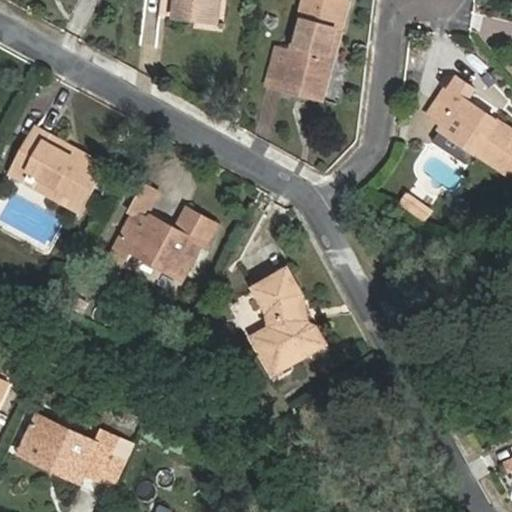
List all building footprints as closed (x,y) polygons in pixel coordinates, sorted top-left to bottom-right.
[(209,10),(210,0),(176,0),(174,16),(192,18),(194,8),(209,10)] [(220,0),(210,0),(209,10),(194,8),(192,18),(218,21),(220,0)] [(322,98),(340,32),(298,20),(289,52),(276,48),(267,84),(322,98)] [(442,127),(474,149),(508,172),(511,165),(511,128),(447,85),(429,113),(444,124),(442,127)] [(470,154),(474,149),(442,127),(438,133),(470,154)] [(78,209),(101,166),(35,130),(11,172),(78,209)] [(196,211),(184,232),(181,237),(147,218),(150,214),(160,192),(142,183),(129,208),(133,211),(119,238),(107,260),(125,269),(135,252),(184,278),(203,242),(209,246),(220,224),(196,211)] [(409,193),(401,206),(409,211),(417,197),(409,193)] [(435,207),(417,197),(409,211),(428,221),(435,207)] [(181,237),(184,232),(150,214),(147,218),(181,237)] [(303,294),(288,268),(254,287),(267,312),(269,326),(252,336),(274,373),(327,343),(320,331),(307,321),(303,294)] [(0,402),(9,383),(0,378),(0,402)] [(98,480),(117,439),(102,432),(98,440),(38,412),(19,453),(80,481),(84,473),(98,480)] [(130,445),(117,439),(98,480),(110,486),(130,445)] [(427,491),(403,504),(406,511),(418,511),(434,504),(427,491)]
